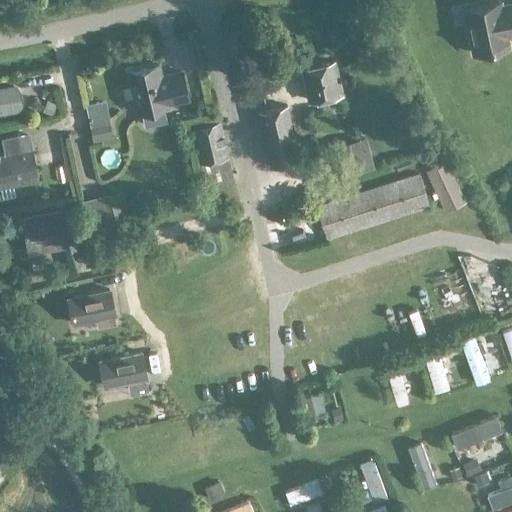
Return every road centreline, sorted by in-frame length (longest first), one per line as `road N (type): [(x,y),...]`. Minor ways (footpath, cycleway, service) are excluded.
road 1 (track): [(81,248),(86,266),(124,260),(141,337),(283,284),(274,311),(277,383),(294,440)]
road 2 (track): [(294,440),(326,450),(377,444),(503,395),(511,413)]
road 3 (unclassified): [(0,40),(198,0)]
